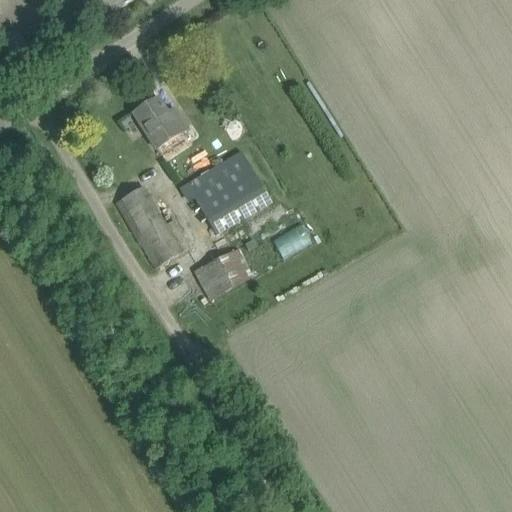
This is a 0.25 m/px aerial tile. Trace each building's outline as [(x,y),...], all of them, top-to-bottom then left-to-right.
[(93,0),(105,19),(133,0),(93,0)] [(178,119),(173,122),(158,99),(133,115),(134,116),(134,115),(156,150),(186,131),(178,119)] [(186,187),(216,236),(271,204),(241,153),(186,187)] [(116,205),(155,270),(189,249),(173,222),(166,227),(158,215),(143,189),(116,205)] [(284,259),(314,243),(305,227),(275,243),(284,259)] [(196,271),(211,302),(254,282),(239,252),(196,271)]
